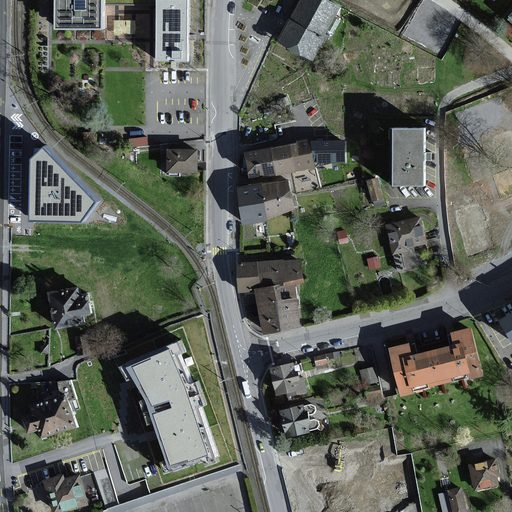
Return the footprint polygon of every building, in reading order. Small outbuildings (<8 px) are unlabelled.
[(107,26),(107,3),(160,3),(160,0),(61,0),(61,25),(107,26)] [(160,0),(160,3),(160,40),(159,59),(190,59),(190,0),(160,0)] [(340,6),(329,0),(301,0),(280,40),(313,57),(340,6)] [(511,107),(455,129),(462,149),(511,130),(511,107)] [(428,128),(393,128),(393,184),(428,184),(428,128)] [(345,162),(345,139),(309,140),(313,162),(345,162)] [(313,162),(309,140),(303,141),(297,142),(297,144),(290,145),(295,171),(314,167),(313,162)] [(295,171),(290,145),(271,149),(276,175),(295,171)] [(102,198),(48,146),(36,156),(35,220),(86,220),(102,198)] [(269,176),(276,175),(271,149),(246,153),(251,176),(269,173),(269,176)] [(197,150),(168,150),(168,172),(197,172),(197,150)] [(368,177),(371,199),(382,197),(379,175),(368,177)] [(265,182),(271,218),(295,207),(290,178),(265,182)] [(247,222),(271,218),(265,182),(241,186),(247,222)] [(421,216),(388,225),(396,253),(429,244),(421,216)] [(260,262),(263,288),(283,285),(304,283),(301,257),(260,262)] [(263,288),(260,262),(239,264),(242,290),(257,288),(263,288)] [(80,284),(49,289),(55,329),(86,324),(84,315),(94,313),(91,290),(81,292),(80,284)] [(283,285),(263,288),(257,288),(258,292),(265,332),(303,325),(298,298),(286,300),(283,285)] [(455,331),(458,343),(436,348),(445,384),(485,374),(474,326),(455,331)] [(411,342),(393,347),(404,393),(445,384),(436,348),(414,353),(411,342)] [(154,434),(168,471),(217,453),(177,346),(128,364),(135,383),(154,434)] [(296,362),(273,367),(279,393),(289,390),(290,395),(308,391),(305,379),(300,380),(296,362)] [(375,367),(359,370),(363,386),(378,383),(375,367)] [(66,393),(31,404),(33,412),(25,414),(31,432),(41,429),(43,436),(76,426),(66,393)] [(307,404),(283,410),(290,436),(313,430),(307,404)] [(495,459),(469,464),(475,491),(501,485),(495,459)] [(66,473),(45,479),(53,511),(60,511),(90,504),(82,473),(67,477),(66,473)] [(466,511),(461,487),(450,490),(455,511),(466,511)]
